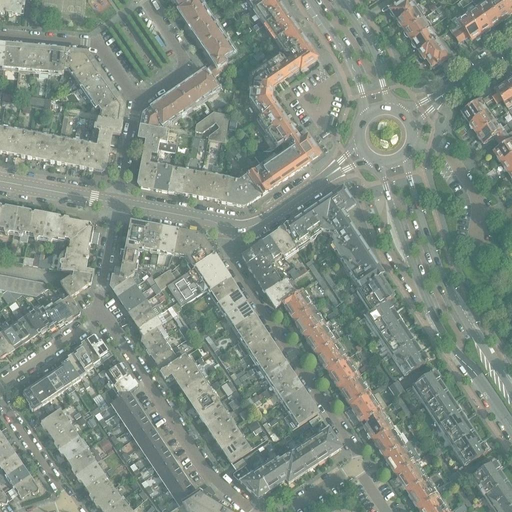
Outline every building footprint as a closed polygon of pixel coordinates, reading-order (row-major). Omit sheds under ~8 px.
[(25,0),(7,0),(6,16),(8,16),(9,17),(12,18),(13,16),(24,17),(25,0)] [(195,0),(171,0),(179,11),(195,0)] [(212,26),(201,10),(204,8),(203,7),(200,8),(195,0),(179,11),(178,12),(197,38),(216,25),(215,24),(212,26)] [(250,0),(248,1),(254,10),(269,0),(250,0)] [(275,0),(269,0),(254,10),(265,26),(276,42),(296,29),(285,13),(275,0)] [(391,13),(390,13),(390,15),(392,17),(394,18),(397,22),(404,17),(405,18),(408,16),(408,14),(417,8),(417,7),(414,3),(411,5),(408,0),(407,0),(397,7),(390,12),(391,13)] [(498,0),(491,0),(486,3),(500,23),(504,21),(504,22),(509,18),(509,17),(510,17),(498,0)] [(511,0),(498,0),(510,17),(511,15),(511,0)] [(486,4),(477,10),(491,30),(494,28),(494,29),(500,25),(499,24),(500,23),(486,3),(486,4)] [(398,23),(397,23),(397,25),(399,28),(401,29),(402,28),(404,33),(411,28),(413,28),(415,27),(416,25),(422,21),(425,19),(421,14),(423,12),(420,7),(417,8),(408,14),(408,16),(405,18),(404,17),(397,22),(398,23)] [(438,10),(436,12),(439,16),(444,13),(442,10),(441,8),(438,10)] [(474,12),(467,16),(481,36),(485,34),(485,35),(491,31),(490,30),(491,30),(477,10),(476,10),(474,12)] [(459,23),(458,23),(461,29),(469,39),(471,43),(475,40),(476,41),(481,37),(481,36),(467,16),(459,23)] [(455,18),(451,22),(455,27),(454,27),(455,29),(465,42),(469,39),(461,29),(458,23),(459,23),(455,18)] [(405,33),(404,34),(404,36),(406,38),(408,39),(409,39),(412,43),(418,39),(420,39),(422,37),(423,36),(432,29),(428,24),(426,26),(422,21),(416,25),(415,27),(413,28),(411,28),(404,33),(405,33)] [(216,25),(197,38),(209,56),(215,64),(215,65),(222,60),(231,53),(226,45),(228,44),(228,43),(227,42),(225,44),(219,35),(214,28),(216,26),(216,25)] [(296,29),(276,42),(286,56),(290,56),(293,60),(300,71),(301,73),(318,61),(307,45),(296,29)] [(412,44),(411,44),(412,46),(414,49),(415,50),(416,49),(419,53),(426,49),(427,49),(429,47),(430,46),(439,40),(432,29),(423,36),(422,37),(420,39),(418,39),(412,43),(412,44)] [(455,29),(450,32),(459,46),(465,42),(455,29)] [(242,34),(246,39),(252,35),(249,30),(242,34)] [(419,54),(418,55),(419,57),(421,60),(422,60),(423,60),(424,61),(421,64),(426,70),(429,68),(431,70),(432,69),(433,71),(434,70),(435,72),(450,61),(449,60),(453,58),(440,39),(439,40),(430,46),(429,47),(427,49),(426,49),(419,53),(419,54)] [(0,69),(18,72),(21,49),(0,46),(0,69)] [(50,52),(21,49),(18,72),(39,74),(38,79),(48,80),(48,75),(50,52)] [(73,76),(92,63),(87,55),(50,52),(48,75),(62,76),(63,75),(64,71),(67,72),(69,70),(73,76)] [(231,59),(225,63),(229,69),(233,66),(232,64),(234,63),(231,59)] [(251,78),(250,93),(251,93),(273,95),(273,91),(272,90),(280,85),(283,83),(300,71),(293,60),(287,65),(284,60),(279,59),(266,68),(264,69),(251,78)] [(208,69),(205,71),(206,74),(211,80),(228,68),(222,60),(215,65),(215,64),(208,69)] [(119,137),(124,110),(92,63),(73,76),(96,110),(98,109),(101,113),(102,113),(101,121),(96,120),(95,128),(94,132),(100,133),(98,145),(109,147),(112,135),(119,137)] [(193,83),(180,92),(190,108),(203,100),(205,102),(206,101),(205,98),(217,90),(220,88),(215,81),(213,83),(211,80),(206,74),(193,83)] [(496,92),(495,93),(502,102),(508,111),(511,108),(511,96),(511,95),(510,94),(509,92),(505,86),(504,87),(503,86),(499,89),(499,90),(496,92)] [(166,102),(152,111),(152,112),(161,124),(163,127),(176,118),(178,121),(179,120),(178,117),(190,108),(180,92),(166,102)] [(251,93),(250,103),(252,103),(252,104),(262,118),(259,121),(254,124),(263,138),(268,134),(269,134),(286,122),(278,109),(277,108),(276,107),(271,100),(272,100),(273,95),(251,93)] [(495,93),(490,96),(491,96),(497,105),(502,102),(495,93)] [(473,106),(462,114),(463,115),(462,116),(465,120),(466,121),(467,121),(469,124),(476,119),(477,120),(481,117),(481,116),(489,111),(483,102),(482,100),(478,103),(477,102),(473,105),(473,106)] [(45,110),(54,112),(55,103),(52,102),(51,102),(49,101),(46,101),(45,110)] [(476,119),(469,124),(470,125),(469,127),(472,130),(473,131),(474,132),(476,134),(476,135),(483,130),(485,130),(488,128),(488,127),(496,121),(489,111),(481,116),(481,117),(477,120),(476,119)] [(144,126),(144,127),(158,130),(158,129),(158,125),(161,124),(152,112),(145,117),(145,118),(144,123),(144,126)] [(224,144),(229,117),(213,114),(196,126),(195,133),(202,134),(216,125),(219,129),(219,131),(209,138),(208,141),(224,144)] [(230,121),(228,131),(235,132),(237,123),(230,121)] [(483,130),(476,135),(477,136),(477,137),(479,141),(481,141),(484,146),(494,139),(497,143),(497,144),(511,133),(511,132),(508,125),(502,130),(496,121),(488,127),(488,128),(485,130),(483,130)] [(286,122),(269,134),(278,148),(281,147),(284,144),(285,145),(286,145),(291,141),(297,137),(296,137),(295,135),(286,122)] [(142,128),(140,140),(147,141),(145,154),(145,155),(152,156),(157,157),(159,151),(175,154),(176,154),(179,135),(158,130),(144,127),(143,128),(142,128)] [(26,159),(30,136),(1,131),(0,138),(0,155),(1,156),(3,155),(21,158),(22,159),(24,160),(26,159)] [(501,149),(494,153),(494,154),(497,158),(497,159),(499,163),(501,163),(501,164),(509,159),(509,158),(511,156),(511,133),(497,144),(501,149)] [(55,164),(60,142),(30,136),(26,159),(27,159),(28,160),(31,161),(32,160),(50,163),(50,165),(53,165),(55,164)] [(286,154),(276,161),(289,179),(303,169),(320,157),(308,139),(301,144),(297,137),(291,141),(286,145),(285,145),(284,144),(281,147),(286,154)] [(85,170),(89,147),(60,142),(55,164),(57,164),(57,166),(60,166),(61,165),(79,169),(80,170),(83,171),(84,170),(85,170)] [(105,172),(108,153),(109,147),(98,145),(97,149),(89,147),(85,170),(88,171),(89,172),(92,172),(93,171),(102,174),(105,172)] [(234,158),(238,155),(233,147),(229,150),(234,158)] [(141,177),(139,187),(140,190),(141,190),(153,192),(168,195),(172,171),(161,169),(164,160),(159,159),(159,158),(157,158),(157,157),(152,156),(145,155),(141,176),(141,177)] [(509,159),(501,164),(504,168),(504,170),(506,173),(508,174),(511,171),(511,156),(509,158),(509,159)] [(261,168),(248,178),(261,198),(275,188),(289,179),(276,161),(275,159),(261,168)] [(172,171),(168,195),(173,196),(174,195),(183,196),(191,198),(192,199),(196,200),(198,199),(202,177),(203,172),(188,169),(187,174),(172,171)] [(202,177),(198,199),(198,200),(199,200),(202,201),(203,201),(204,200),(212,202),(221,203),(221,204),(222,205),(227,206),(231,182),(216,179),(202,177)] [(231,182),(227,206),(243,209),(244,208),(246,208),(261,198),(248,178),(240,184),(239,184),(231,182)] [(325,203),(310,213),(321,230),(321,232),(329,234),(333,222),(336,220),(344,215),(354,208),(343,191),(325,203)] [(28,237),(32,216),(31,216),(31,214),(27,214),(26,215),(24,215),(23,214),(13,212),(12,213),(10,212),(9,210),(6,210),(4,211),(3,211),(0,227),(0,231),(5,232),(4,234),(5,236),(8,237),(9,235),(18,237),(19,239),(21,239),(23,237),(24,236),(28,237)] [(295,223),(284,231),(297,251),(308,243),(310,242),(311,241),(314,239),(313,237),(320,232),(321,232),(321,230),(310,213),(297,222),(295,223)] [(58,242),(62,222),(61,222),(60,220),(57,219),(54,221),(53,220),(53,219),(42,218),(41,218),(39,218),(39,216),(35,215),(33,217),(32,216),(28,237),(34,238),(34,239),(34,242),(37,242),(39,241),(47,242),(48,244),(50,245),(52,243),(53,241),(58,242)] [(333,222),(329,234),(330,235),(329,236),(334,237),(333,243),(335,246),(332,248),(336,253),(343,263),(364,249),(365,247),(363,243),(362,243),(360,243),(360,242),(359,242),(358,240),(358,239),(353,232),(353,231),(351,229),(347,223),(349,221),(344,215),(336,220),(333,222)] [(91,246),(94,230),(91,225),(75,222),(73,224),(69,223),(68,221),(64,221),(63,222),(62,222),(58,242),(64,244),(64,242),(68,242),(70,245),(69,252),(67,252),(66,258),(86,262),(86,261),(88,260),(89,256),(87,255),(89,247),(91,246)] [(113,279),(111,289),(113,292),(131,280),(134,277),(141,272),(142,271),(136,270),(136,265),(139,251),(144,252),(144,251),(148,228),(134,225),(131,227),(129,236),(128,237),(127,241),(128,242),(126,250),(126,251),(124,263),(123,269),(121,280),(113,279)] [(148,228),(144,251),(159,254),(158,256),(156,266),(169,269),(170,264),(171,264),(171,263),(173,257),(177,233),(163,231),(148,228)] [(271,239),(256,249),(267,265),(272,267),(273,262),(282,256),(284,259),(297,251),(284,231),(271,239)] [(177,233),(173,257),(179,258),(179,261),(183,262),(190,273),(194,270),(213,257),(202,240),(200,239),(198,237),(177,233)] [(256,249),(242,259),(256,281),(266,296),(283,285),(281,282),(279,283),(271,271),(272,267),(267,265),(256,249)] [(364,249),(343,263),(352,277),(361,290),(361,291),(379,279),(381,278),(383,276),(383,275),(381,271),(380,271),(379,271),(374,264),(374,263),(372,261),(372,260),(368,255),(369,253),(367,249),(364,249)] [(158,256),(152,255),(150,265),(156,266),(158,256)] [(38,268),(39,261),(40,257),(34,256),(33,260),(24,259),(23,265),(38,268)] [(176,282),(168,288),(178,304),(180,306),(182,309),(205,293),(206,295),(209,293),(229,280),(224,272),(213,257),(194,270),(190,273),(188,274),(176,282)] [(86,263),(86,262),(66,258),(65,263),(63,263),(61,263),(61,266),(62,268),(61,272),(72,274),(93,278),(94,275),(86,273),(86,272),(84,271),(84,269),(87,268),(87,265),(86,263)] [(42,263),(42,262),(39,261),(38,268),(47,269),(47,264),(42,263)] [(317,281),(321,279),(313,267),(309,269),(317,281)] [(323,276),(326,274),(322,267),(318,269),(323,276)] [(177,271),(171,275),(176,282),(182,278),(177,271)] [(169,272),(154,282),(156,285),(161,292),(168,287),(168,288),(176,282),(171,275),(169,272)] [(70,299),(92,285),(93,278),(72,274),(71,280),(70,280),(61,286),(70,299)] [(336,288),(326,274),(323,276),(332,290),(336,288)] [(2,277),(0,287),(0,290),(6,292),(9,278),(2,277)] [(8,292),(13,293),(16,279),(9,278),(6,292),(7,292),(8,292)] [(16,279),(13,293),(20,295),(23,281),(16,279)] [(326,294),(329,292),(321,279),(317,281),(326,294)] [(361,290),(358,293),(372,314),(390,303),(394,300),(388,291),(385,288),(379,279),(361,291),(361,290)] [(131,280),(113,292),(118,300),(136,288),(131,280)] [(229,280),(209,293),(217,305),(237,292),(229,280)] [(20,295),(21,295),(22,295),(27,296),(30,282),(23,281),(20,295)] [(29,296),(34,297),(36,284),(30,282),(27,296),(29,296)] [(283,285),(266,296),(275,309),(282,305),(295,296),(286,283),(283,285)] [(44,285),(36,284),(34,297),(37,298),(42,295),(48,291),(44,285)] [(136,288),(118,300),(124,307),(141,295),(146,292),(141,285),(136,288)] [(161,293),(161,292),(156,285),(156,286),(151,289),(156,296),(158,295),(161,293)] [(341,304),(345,302),(336,288),(332,290),(341,304)] [(16,303),(15,301),(8,292),(7,292),(1,296),(8,308),(16,303)] [(21,295),(20,295),(13,293),(8,292),(15,301),(22,297),(21,295)] [(237,292),(217,305),(225,317),(234,329),(253,317),(245,304),(237,292)] [(295,296),(282,305),(286,312),(287,311),(289,314),(288,315),(291,319),(292,319),(294,321),(294,322),(313,309),(317,306),(313,301),(309,303),(301,292),(295,296)] [(335,308),(339,306),(329,292),(326,294),(335,308)] [(141,295),(124,307),(129,315),(146,303),(141,295)] [(62,304),(60,303),(58,299),(51,304),(52,306),(53,308),(65,325),(67,323),(68,325),(73,322),(62,304)] [(80,314),(70,299),(62,304),(73,322),(80,317),(80,314)] [(146,303),(129,315),(134,323),(152,311),(146,303)] [(372,314),(367,318),(380,338),(400,324),(395,316),(393,313),(392,311),(393,310),(389,304),(390,304),(390,303),(372,314)] [(65,325),(53,308),(52,306),(44,311),(56,329),(59,327),(60,328),(65,325)] [(43,310),(39,312),(35,307),(32,310),(34,313),(35,315),(47,332),(50,330),(51,332),(56,329),(44,311),(43,310)] [(172,317),(176,315),(171,308),(168,310),(172,316),(165,320),(167,322),(173,318),(172,317)] [(313,309),(294,322),(295,323),(296,324),(295,324),(298,329),(299,328),(301,331),(299,332),(302,337),(303,336),(305,338),(305,339),(325,326),(313,309)] [(152,311),(134,323),(139,330),(156,318),(152,311)] [(47,332),(35,315),(34,313),(26,318),(38,336),(41,334),(42,335),(47,332)] [(336,313),(328,318),(330,321),(338,316),(336,313)] [(156,318),(139,330),(141,333),(139,335),(142,338),(140,341),(147,351),(163,340),(168,336),(167,334),(161,327),(167,323),(161,315),(156,318)] [(253,317),(234,329),(242,342),(238,345),(245,357),(250,354),(269,341),(261,329),(253,317)] [(30,341),(38,336),(26,318),(18,324),(30,341)] [(325,326),(305,339),(306,340),(307,341),(306,342),(309,346),(310,346),(312,348),(311,349),(314,354),(315,353),(316,355),(317,356),(336,343),(335,342),(340,340),(329,323),(325,326)] [(23,346),(30,341),(18,324),(11,329),(23,346)] [(400,324),(380,338),(394,358),(414,344),(408,335),(405,331),(400,324)] [(184,327),(179,331),(182,336),(187,333),(184,327)] [(15,351),(23,346),(11,329),(3,334),(15,351)] [(0,345),(7,357),(15,351),(3,334),(0,336),(0,345)] [(100,344),(96,339),(93,338),(87,343),(98,360),(108,353),(101,343),(100,344)] [(147,351),(146,352),(149,357),(150,356),(154,361),(158,368),(157,368),(159,372),(160,371),(162,373),(178,362),(174,357),(173,357),(169,351),(165,344),(166,344),(163,340),(147,351)] [(269,341),(250,354),(258,367),(254,369),(262,381),(266,378),(285,365),(269,341)] [(99,362),(98,360),(87,343),(82,346),(83,347),(80,350),(92,367),(99,362)] [(336,343),(317,356),(318,357),(319,358),(318,359),(321,364),(322,363),(323,365),(322,366),(325,371),(326,370),(328,373),(347,360),(336,344),(336,343)] [(394,358),(407,377),(412,374),(427,364),(427,363),(428,363),(424,356),(422,357),(422,356),(421,356),(420,354),(414,344),(394,358)] [(93,368),(92,367),(80,350),(75,353),(77,354),(73,356),(85,374),(93,368)] [(205,355),(196,361),(198,365),(207,359),(205,355)] [(221,355),(217,358),(218,359),(225,370),(230,367),(222,355),(221,355)] [(86,375),(85,374),(73,356),(69,360),(70,361),(67,363),(78,380),(86,375)] [(162,373),(160,374),(164,379),(165,378),(166,379),(168,378),(169,380),(173,378),(174,380),(175,381),(176,383),(183,393),(202,380),(207,377),(200,366),(195,369),(194,368),(189,361),(188,362),(185,358),(178,362),(162,373)] [(117,360),(112,364),(116,370),(121,366),(117,360)] [(347,360),(328,373),(329,374),(330,375),(329,376),(332,381),(332,380),(334,383),(337,388),(338,388),(340,391),(359,378),(347,361),(347,360)] [(367,371),(373,367),(370,362),(364,366),(367,371)] [(80,382),(78,380),(67,363),(62,366),(63,368),(60,370),(72,387),(74,390),(75,391),(78,389),(76,385),(80,382)] [(285,365),(266,378),(274,391),(282,403),(301,390),(293,378),(285,365)] [(133,384),(125,372),(126,371),(123,366),(122,367),(121,366),(116,370),(113,372),(109,375),(106,377),(106,378),(105,378),(108,382),(110,381),(118,394),(118,395),(121,399),(136,389),(137,389),(136,388),(138,387),(135,383),(133,384)] [(213,366),(207,370),(210,375),(216,371),(214,368),(213,366)] [(74,390),(72,387),(60,370),(53,375),(64,392),(65,393),(68,397),(75,392),(75,391),(74,390)] [(101,380),(106,377),(109,375),(106,371),(98,376),(99,377),(101,380)] [(230,378),(233,382),(237,380),(244,375),(242,372),(235,377),(234,375),(230,378)] [(434,374),(434,373),(413,387),(426,407),(447,394),(438,381),(440,380),(435,374),(434,374)] [(65,393),(64,392),(53,375),(45,380),(57,398),(61,403),(63,402),(59,397),(65,393)] [(101,380),(99,377),(91,382),(94,386),(101,381),(101,380)] [(359,378),(340,391),(341,393),(340,393),(343,398),(344,397),(346,400),(345,401),(348,405),(349,405),(350,407),(370,394),(360,381),(359,378)] [(49,403),(57,398),(45,380),(37,385),(49,403)] [(202,380),(183,393),(191,405),(192,406),(199,417),(218,404),(210,392),(202,380)] [(237,380),(233,382),(237,389),(238,389),(241,386),(237,380)] [(215,390),(220,386),(217,382),(212,386),(215,390)] [(230,389),(226,391),(229,396),(235,392),(230,384),(228,385),(231,389),(230,390),(230,389)] [(392,387),(389,390),(392,395),(401,389),(398,384),(392,387)] [(42,408),(49,403),(37,385),(30,390),(42,408)] [(370,394),(350,407),(352,409),(351,410),(354,415),(355,415),(357,417),(356,418),(359,423),(361,422),(362,425),(381,412),(372,398),(378,394),(387,388),(387,387),(385,385),(370,395),(370,394)] [(136,389),(121,399),(121,400),(111,406),(117,415),(134,403),(129,395),(137,390),(136,389)] [(401,389),(392,395),(395,399),(399,397),(404,393),(401,389)] [(33,413),(42,408),(30,390),(23,395),(23,398),(30,409),(29,409),(32,413),(33,412),(33,413)] [(301,390),(282,403),(290,415),(284,420),(291,432),(298,427),(318,414),(310,402),(301,390)] [(106,393),(101,397),(105,402),(106,404),(108,408),(114,404),(110,399),(106,393)] [(460,414),(453,403),(447,394),(426,407),(440,427),(460,414)] [(108,408),(106,404),(105,402),(101,397),(100,395),(92,400),(98,408),(101,412),(108,408)] [(236,400),(229,405),(233,411),(240,406),(236,400)] [(401,408),(400,407),(398,404),(397,403),(396,402),(392,405),(396,411),(401,408)] [(134,403),(117,415),(123,423),(140,411),(134,403)] [(218,404),(199,417),(207,429),(215,440),(234,427),(226,416),(218,404)] [(93,418),(101,412),(98,408),(90,414),(93,418)] [(247,410),(240,415),(244,421),(251,416),(250,414),(247,410)] [(49,419),(56,414),(54,411),(47,415),(49,419)] [(123,423),(128,432),(146,420),(140,411),(123,423)] [(403,411),(398,414),(401,420),(406,417),(405,415),(403,412),(403,411)] [(381,412),(362,425),(364,427),(362,428),(366,432),(367,432),(368,434),(367,435),(371,440),(372,439),(373,442),(392,429),(381,412)] [(78,439),(69,426),(61,413),(58,415),(42,425),(43,426),(42,428),(44,431),(46,431),(56,445),(55,447),(58,451),(60,451),(78,439)] [(43,423),(48,419),(45,414),(39,418),(43,423)] [(473,434),(465,422),(460,414),(440,427),(453,447),(473,434)] [(312,428),(322,421),(319,416),(309,423),(312,428)] [(82,420),(77,423),(80,428),(85,424),(82,420)] [(152,429),(146,420),(128,432),(134,440),(152,429)] [(259,428),(256,423),(249,427),(253,432),(254,432),(259,428)] [(307,424),(295,432),(297,435),(309,427),(307,424)] [(234,427),(215,440),(223,452),(228,459),(231,464),(243,456),(250,451),(255,447),(252,443),(247,446),(242,439),(234,427)] [(392,429),(373,442),(375,444),(374,445),(377,449),(378,449),(380,452),(379,452),(382,457),(383,456),(385,459),(404,446),(409,443),(402,434),(401,435),(396,427),(392,429)] [(413,428),(409,431),(415,439),(419,436),(413,428)] [(157,437),(152,429),(134,440),(140,449),(157,437)] [(340,447),(328,429),(319,435),(319,436),(304,446),(317,465),(339,451),(340,447)] [(482,447),(479,442),(473,434),(453,447),(466,468),(487,454),(487,453),(483,446),(482,447)] [(157,437),(140,449),(145,457),(163,446),(157,437)] [(77,477),(96,465),(99,462),(90,450),(87,452),(78,439),(60,451),(60,452),(59,454),(61,457),(64,457),(74,471),(73,473),(75,477),(77,477)] [(111,450),(112,449),(105,440),(98,445),(105,454),(106,453),(111,450)] [(0,465),(14,456),(7,445),(0,450),(0,465)] [(168,454),(163,446),(145,457),(151,466),(168,454)] [(317,465),(304,446),(281,461),(294,481),(317,465)] [(404,446),(385,459),(386,462),(388,467),(390,466),(391,469),(390,470),(393,474),(394,473),(396,476),(415,463),(404,446)] [(434,459),(443,453),(439,448),(431,453),(434,459)] [(174,462),(168,454),(151,466),(157,474),(174,462)] [(427,465),(434,460),(430,454),(422,459),(427,465)] [(0,467),(7,477),(22,467),(14,456),(0,465),(0,467)] [(255,456),(247,461),(248,462),(250,466),(258,461),(255,456)] [(242,460),(233,466),(236,471),(244,466),(250,475),(254,472),(250,466),(248,462),(245,464),(242,460)] [(294,481),(281,461),(277,464),(274,460),(255,473),(268,493),(285,481),(288,485),(294,481)] [(180,471),(174,462),(157,474),(162,483),(180,471)] [(415,463),(396,476),(398,478),(396,479),(400,484),(401,483),(403,486),(402,487),(405,491),(406,491),(408,493),(426,481),(423,475),(415,463)] [(494,464),(493,464),(473,477),(486,497),(506,484),(497,471),(499,470),(495,464),(494,464)] [(114,490),(105,478),(96,465),(77,477),(77,480),(80,483),(82,483),(91,497),(91,499),(93,503),(95,503),(114,490)] [(14,489),(30,478),(22,467),(7,477),(14,489)] [(109,478),(119,472),(117,470),(113,473),(107,476),(109,478)] [(185,479),(180,471),(162,483),(168,491),(185,479)] [(260,498),(268,493),(255,473),(252,475),(240,482),(256,498),(260,498)] [(451,485),(460,479),(457,474),(452,477),(448,480),(451,485)] [(30,478),(14,489),(22,500),(21,501),(23,503),(34,495),(35,496),(38,494),(38,491),(30,478)] [(191,488),(185,479),(168,491),(174,500),(191,488)] [(458,487),(463,483),(460,479),(451,485),(454,489),(458,487)] [(426,481),(408,493),(409,496),(408,496),(411,501),(412,500),(414,503),(413,504),(416,508),(417,508),(418,510),(419,510),(438,498),(426,481)] [(505,511),(511,508),(511,493),(511,492),(506,484),(486,497),(495,511),(505,511)] [(179,508),(173,511),(228,511),(221,508),(209,500),(215,496),(210,488),(200,494),(197,496),(179,508)] [(191,488),(174,500),(179,508),(183,505),(197,496),(191,488)] [(0,506),(1,506),(2,507),(8,503),(9,503),(4,496),(0,489),(0,506)] [(131,511),(129,510),(123,502),(114,490),(95,503),(95,505),(97,509),(100,509),(101,511),(131,511)] [(12,501),(13,500),(8,493),(4,496),(9,503),(8,503),(9,505),(13,502),(12,501)] [(144,502),(147,499),(142,493),(138,495),(144,502)] [(446,511),(438,498),(419,510),(419,511),(446,511)]
